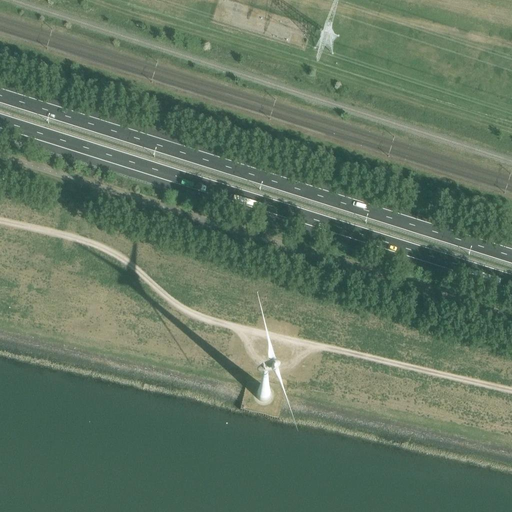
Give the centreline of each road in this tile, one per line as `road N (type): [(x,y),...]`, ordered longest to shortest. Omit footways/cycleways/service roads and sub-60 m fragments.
road 1 (motorway): [(511,258),(0,96)]
road 2 (motorway): [(0,120),(511,281)]
road 3 (track): [(511,390),(313,345)]
